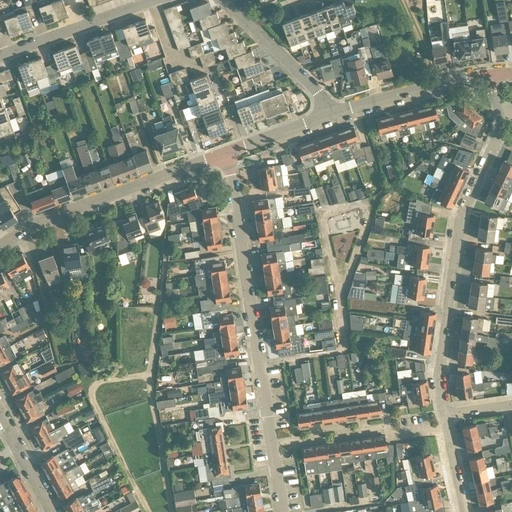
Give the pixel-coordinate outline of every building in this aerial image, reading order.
[(35,0),(28,0),(30,4),(35,17),(41,15),(44,24),(56,20),(49,3),(38,7),(35,0)] [(64,6),(70,4),(68,0),(57,0),(49,3),(56,20),(67,16),(64,6)] [(86,0),(89,8),(97,5),(94,0),(86,0)] [(334,4),(342,26),(350,23),(349,18),(354,16),(355,12),(352,4),(345,7),(342,1),(334,4)] [(499,23),(508,21),(504,1),(496,3),(499,23)] [(211,14),(207,2),(190,8),(194,20),(211,14)] [(29,19),(35,17),(30,4),(13,11),(21,33),(32,29),(29,19)] [(333,29),(342,26),(334,4),(325,7),(333,29)] [(165,16),(178,12),(175,6),(163,10),(165,16)] [(324,33),(333,29),(325,7),(316,11),(324,33)] [(9,37),(21,33),(13,11),(0,15),(0,28),(0,29),(5,27),(9,37)] [(316,36),(324,33),(316,11),(308,14),(316,36)] [(167,22),(180,17),(178,12),(165,16),(167,22)] [(207,28),(220,23),(216,12),(211,14),(194,20),(198,31),(207,28)] [(307,39),(316,36),(308,14),(299,17),(307,39)] [(169,28),(182,23),(180,17),(167,22),(169,28)] [(298,42),(307,39),(299,17),(290,20),(298,42)] [(133,24),(141,46),(158,40),(154,27),(148,29),(144,20),(133,24)] [(289,45),(298,42),(290,20),(281,23),(289,45)] [(228,33),(228,32),(225,22),(220,23),(207,28),(211,39),(216,38),(216,37),(228,33)] [(440,23),(442,40),(443,44),(450,43),(450,39),(448,30),(449,30),(449,28),(448,22),(440,23)] [(171,34),(184,29),(182,23),(169,28),(171,34)] [(130,51),(141,46),(133,24),(121,28),(125,38),(119,40),(125,58),(129,70),(141,66),(140,62),(133,65),(130,56),(131,56),(130,51)] [(502,27),(501,24),(491,25),(495,53),(508,51),(506,33),(505,34),(504,26),(502,27)] [(173,39),(186,35),(184,29),(171,34),(173,39)] [(468,31),(472,57),(473,56),(474,58),(478,57),(479,56),(485,55),(484,46),(487,45),(484,29),(475,30),(476,38),(471,38),(470,31),(468,31)] [(237,42),(233,31),(229,33),(228,32),(228,33),(216,37),(216,38),(220,49),(225,47),(224,47),(237,43),(237,42)] [(470,57),(472,57),(468,31),(452,33),(454,50),(457,50),(458,58),(465,58),(466,59),(469,58),(470,57)] [(125,58),(119,40),(113,42),(110,32),(98,36),(106,58),(118,54),(120,60),(125,58)] [(175,45),(188,41),(186,35),(173,39),(175,45)] [(95,62),(106,58),(98,36),(87,40),(90,50),(85,52),(91,70),(97,68),(95,62)] [(365,52),(368,62),(374,61),(374,62),(378,78),(392,74),(388,59),(387,59),(386,53),(373,56),(368,37),(362,39),(364,47),(365,52)] [(187,49),(190,47),(188,41),(175,45),(178,52),(187,49)] [(246,52),(242,41),(237,42),(237,43),(224,47),(225,47),(229,58),(246,52)] [(189,54),(202,49),(200,44),(190,47),(187,49),(189,54)] [(75,45),(64,49),(70,66),(81,62),(85,73),(91,70),(85,52),(79,55),(75,45)] [(434,63),(447,60),(444,45),(431,48),(434,63)] [(362,64),(368,62),(365,52),(364,47),(358,49),(359,52),(347,56),(347,58),(349,70),(353,85),(367,81),(363,66),(362,67),(362,64)] [(72,71),(70,66),(64,49),(52,53),(55,63),(50,65),(54,76),(59,74),(58,70),(69,66),(71,71),(72,71)] [(191,60),(199,58),(204,56),(202,49),(189,54),(191,60)] [(246,52),(229,58),(233,70),(236,68),(254,62),(255,62),(251,50),(246,52)] [(201,63),(213,58),(211,53),(204,56),(199,58),(201,63)] [(306,63),(305,60),(303,55),(296,57),(303,64),(306,63)] [(54,76),(50,65),(44,67),(40,57),(29,61),(37,84),(39,90),(57,83),(54,76)] [(213,58),(201,63),(203,69),(216,65),(213,58)] [(321,67),(324,78),(334,76),(334,77),(342,75),(342,70),(339,58),(330,60),(331,64),(321,67)] [(259,80),(272,75),(270,69),(264,71),(260,60),(255,62),(254,62),(236,68),(241,82),(251,79),(258,76),(259,80)] [(19,90),(37,84),(29,61),(17,66),(21,76),(15,78),(19,90)] [(155,69),(153,62),(146,64),(149,71),(155,69)] [(132,78),(141,74),(141,73),(139,69),(139,68),(129,72),(132,78)] [(1,72),(5,82),(12,80),(8,69),(1,72)] [(193,92),(211,86),(207,74),(189,81),(184,69),(179,71),(184,83),(185,83),(189,94),(193,92)] [(178,85),(184,83),(179,71),(173,72),(178,85)] [(168,74),(171,83),(173,87),(178,85),(173,72),(168,74)] [(251,79),(253,84),(260,81),(261,86),(274,81),(272,75),(259,80),(258,76),(251,79)] [(254,85),(253,84),(251,79),(241,82),(240,83),(242,89),(254,85)] [(170,88),(168,83),(161,86),(165,98),(172,95),(170,88)] [(198,103),(215,97),(211,86),(193,92),(198,103)] [(237,95),(234,88),(224,92),(226,96),(230,95),(231,97),(237,95)] [(270,96),(277,114),(289,109),(287,104),(293,102),(288,90),(270,96)] [(265,118),(277,114),(270,96),(259,100),(265,118)] [(14,105),(20,103),(18,97),(12,99),(14,105)] [(198,103),(193,105),(197,117),(202,115),(219,108),(215,97),(198,103)] [(235,104),(229,106),(233,118),(239,116),(243,126),(254,122),(248,104),(245,97),(234,101),(235,104)] [(463,120),(473,110),(465,103),(466,102),(462,97),(451,100),(451,102),(445,104),(448,116),(457,125),(462,120),(463,120)] [(146,111),(142,98),(135,100),(139,113),(146,111)] [(133,115),(139,113),(135,100),(129,103),(133,115)] [(254,122),(265,118),(259,100),(248,104),(254,122)] [(16,111),(22,108),(20,103),(14,105),(16,111)] [(424,107),(428,123),(433,121),(435,128),(440,127),(438,120),(439,120),(438,118),(437,118),(434,104),(424,107)] [(424,124),(428,123),(424,107),(414,109),(420,132),(425,130),(424,124)] [(0,122),(8,120),(4,108),(0,110),(0,122)] [(22,108),(16,111),(18,116),(24,114),(22,108)] [(206,126),(223,120),(219,108),(202,115),(206,126)] [(34,109),(28,111),(31,118),(37,116),(34,109)] [(411,134),(420,132),(414,109),(405,112),(409,128),(410,131),(411,134)] [(473,110),(463,120),(468,125),(465,133),(475,138),(481,124),(485,120),(481,115),(479,117),(473,110)] [(405,132),(410,131),(409,128),(405,112),(395,115),(401,136),(402,142),(407,140),(405,132)] [(397,143),(402,142),(401,136),(395,115),(386,117),(390,133),(394,131),(397,143)] [(385,134),(390,133),(386,117),(376,120),(376,121),(379,133),(378,133),(379,135),(380,135),(381,142),(387,141),(385,134)] [(196,129),(194,124),(193,119),(186,121),(188,126),(190,131),(196,129)] [(0,135),(3,135),(12,131),(8,120),(0,122),(0,135)] [(65,129),(61,120),(54,123),(57,132),(65,129)] [(223,120),(206,126),(210,138),(228,131),(223,120)] [(163,126),(172,149),(183,145),(181,138),(177,126),(176,126),(175,122),(163,126)] [(39,129),(42,138),(50,135),(47,126),(39,129)] [(160,153),(172,149),(163,126),(152,130),(154,134),(153,134),(160,153)] [(351,152),(354,159),(365,154),(367,163),(374,161),(369,145),(361,148),(358,142),(359,141),(359,140),(358,140),(353,127),(344,130),(351,152)] [(196,129),(190,131),(194,143),(201,141),(196,129)] [(344,162),(354,159),(351,152),(344,130),(334,133),(342,155),(344,162)] [(12,131),(3,135),(5,141),(7,140),(15,137),(12,131)] [(132,155),(138,173),(152,168),(145,149),(137,152),(135,146),(137,146),(131,131),(124,134),(132,155)] [(30,141),(27,133),(18,136),(20,144),(26,142),(27,147),(32,145),(30,141)] [(347,169),(344,162),(342,155),(334,133),(325,137),(332,156),(332,157),(332,156),(335,163),(338,172),(347,169)] [(435,135),(437,142),(443,140),(441,133),(435,135)] [(474,150),(472,149),(475,142),(463,136),(458,146),(474,150)] [(15,137),(7,140),(9,146),(17,143),(15,137)] [(325,137),(316,140),(323,160),(332,156),(325,137)] [(316,140),(306,144),(314,165),(323,162),(323,160),(316,140)] [(138,173),(132,155),(127,157),(125,151),(126,151),(123,142),(114,145),(126,178),(138,173)] [(100,187),(88,150),(85,144),(78,147),(76,148),(85,173),(80,174),(87,192),(100,187)] [(305,169),(314,165),(306,144),(297,147),(302,160),(301,160),(301,163),(302,162),(305,169)] [(113,182),(126,178),(114,145),(107,147),(110,157),(112,156),(114,162),(107,164),(107,166),(113,182)] [(113,182),(107,166),(101,168),(101,167),(102,167),(96,151),(91,153),(90,150),(88,150),(100,187),(113,182)] [(498,171),(511,177),(511,152),(506,161),(503,160),(498,171)] [(0,158),(3,167),(9,165),(15,163),(11,154),(0,157),(0,158)] [(284,166),(290,165),(286,154),(281,156),(284,166)] [(407,157),(408,164),(415,162),(413,155),(407,157)] [(444,170),(465,179),(469,171),(456,165),(457,164),(455,163),(454,164),(448,161),(449,159),(442,155),(438,164),(431,161),(426,158),(423,161),(444,170)] [(87,192),(80,174),(76,176),(72,166),(69,158),(59,162),(61,169),(64,176),(72,197),(87,192)] [(398,163),(400,171),(406,169),(405,162),(398,163)] [(14,182),(20,180),(15,163),(9,165),(14,182)] [(298,171),(304,169),(302,163),(296,165),(298,171)] [(394,163),(386,166),(389,178),(398,176),(394,163)] [(260,179),(282,176),(280,165),(259,169),(259,168),(258,168),(260,179)] [(461,188),(465,179),(444,170),(440,178),(461,188)] [(305,188),(309,187),(311,184),(305,171),(301,172),(305,188)] [(511,177),(498,171),(493,181),(511,189),(511,177)] [(33,174),(32,174),(23,178),(22,178),(26,188),(37,184),(33,174)] [(282,176),(260,179),(261,189),(276,186),(277,192),(289,190),(288,185),(290,184),(289,175),(282,176)] [(64,176),(47,182),(49,186),(55,203),(72,197),(64,176)] [(333,186),(338,203),(338,204),(345,201),(336,177),(330,179),(333,186)] [(457,197),(461,188),(440,178),(437,184),(427,179),(425,182),(436,187),(457,197)] [(489,192),(507,201),(511,190),(511,189),(493,181),(489,192)] [(452,207),(457,197),(436,187),(425,182),(422,189),(428,192),(430,186),(435,188),(431,197),(437,200),(452,207)] [(0,202),(0,226),(2,229),(16,220),(13,215),(20,210),(4,186),(0,187),(0,193),(1,195),(4,200),(0,202)] [(55,203),(49,186),(40,189),(24,195),(27,203),(30,202),(34,211),(55,203)] [(321,206),(328,203),(321,186),(314,189),(321,206)] [(331,205),(338,203),(333,186),(325,189),(331,205)] [(361,186),(354,189),(358,200),(365,197),(361,186)] [(309,187),(305,188),(293,189),(294,197),(306,195),(310,194),(309,187)] [(191,211),(202,209),(198,197),(196,198),(193,188),(179,192),(174,194),(177,205),(188,201),(191,211)] [(357,198),(353,190),(347,193),(350,201),(357,198)] [(502,211),(507,201),(489,192),(483,202),(502,211)] [(254,211),(276,208),(275,198),(267,199),(253,201),(254,211)] [(415,203),(409,202),(406,222),(432,226),(434,216),(430,215),(431,206),(415,199),(415,203)] [(144,234),(160,229),(157,219),(164,217),(158,202),(145,206),(147,211),(141,214),(145,226),(144,234)] [(301,215),(314,213),(313,206),(298,208),(300,215),(301,215)] [(189,222),(196,221),(217,217),(215,207),(202,209),(191,211),(187,212),(189,222)] [(278,218),(281,217),(284,217),(282,207),(276,208),(254,211),(256,221),(278,218)] [(117,255),(133,250),(130,244),(136,242),(134,236),(142,233),(135,213),(126,217),(128,221),(122,223),(123,225),(116,225),(116,244),(117,255)] [(479,227),(495,229),(502,230),(503,218),(480,214),(479,227)] [(198,231),(219,228),(217,217),(196,221),(198,231)] [(278,218),(256,221),(257,231),(272,229),(281,228),(283,227),(281,217),(278,218)] [(431,236),(432,226),(406,222),(404,232),(408,233),(407,239),(419,240),(419,234),(431,236)] [(383,225),(374,224),(373,232),(382,234),(383,225)] [(107,233),(104,225),(93,229),(92,227),(86,229),(87,231),(83,232),(86,239),(82,241),(87,255),(96,251),(94,246),(110,240),(109,238),(111,237),(109,232),(107,233)] [(493,242),(495,229),(479,227),(477,239),(493,242)] [(198,241),(220,237),(219,228),(198,231),(192,232),(193,242),(198,241)] [(266,247),(290,243),(305,241),(304,234),(288,236),(288,237),(283,238),(281,228),(272,229),(257,231),(259,241),(265,240),(266,247)] [(169,246),(174,245),(173,242),(179,241),(178,234),(167,236),(169,246)] [(220,237),(198,241),(200,251),(207,250),(207,251),(222,249),(220,237)] [(290,243),(266,247),(267,253),(261,254),(261,256),(262,256),(263,265),(285,262),(293,260),(290,243)] [(399,253),(428,257),(431,255),(429,251),(430,247),(428,247),(416,245),(416,244),(413,244),(413,245),(406,244),(406,250),(402,249),(403,247),(390,245),(389,251),(399,253)] [(82,273),(79,256),(77,245),(62,247),(65,263),(60,264),(61,271),(64,289),(65,288),(71,288),(69,275),(75,274),(82,273)] [(474,261),(494,264),(496,254),(492,254),(492,250),(476,248),(474,261)] [(384,259),(385,251),(367,249),(366,256),(384,259)] [(185,259),(199,257),(198,251),(184,253),(185,259)] [(428,258),(428,257),(399,253),(396,268),(404,269),(405,264),(411,265),(410,266),(413,266),(413,265),(426,268),(427,268),(427,263),(430,261),(428,258)] [(22,277),(23,279),(33,274),(29,268),(23,258),(21,254),(12,259),(22,277)] [(60,277),(52,255),(37,260),(42,273),(43,272),(46,282),(60,277)] [(79,256),(82,273),(90,272),(86,255),(79,256)] [(311,268),(324,266),(323,258),(310,260),(311,268)] [(14,284),(23,279),(22,277),(12,259),(3,264),(4,265),(10,276),(9,277),(10,279),(11,278),(14,284)] [(203,274),(225,270),(224,261),(195,266),(197,275),(203,274)] [(493,273),(494,264),(474,261),(472,273),(489,276),(489,272),(493,273)] [(265,275),(286,272),(285,262),(263,265),(265,275)] [(324,266),(311,268),(308,268),(309,276),(325,273),(324,266)] [(205,284),(227,280),(225,270),(203,274),(197,275),(195,276),(196,285),(198,285),(205,284)] [(365,272),(365,274),(366,280),(376,280),(375,271),(365,272)] [(281,283),(288,281),(286,272),(265,275),(266,285),(281,283)] [(364,280),(365,274),(360,273),(355,272),(354,279),(364,280)] [(0,293),(3,298),(5,302),(10,299),(9,295),(12,294),(3,277),(2,277),(0,274),(0,273),(0,293)] [(401,285),(424,288),(425,279),(424,279),(424,278),(411,277),(411,276),(409,275),(409,276),(402,275),(401,281),(401,285)] [(327,292),(325,276),(312,278),(314,289),(317,289),(317,294),(327,292)] [(143,288),(146,288),(149,286),(150,282),(147,279),(143,279),(140,281),(140,285),(143,288)] [(367,281),(364,280),(354,279),(351,287),(366,289),(367,281)] [(206,294),(229,290),(227,280),(205,284),(198,285),(199,295),(206,294)] [(281,283),(266,285),(267,294),(267,295),(279,293),(280,299),(291,298),(289,281),(288,281),(281,283)] [(507,294),(508,282),(499,281),(498,293),(507,294)] [(469,294),(491,297),(492,290),(487,289),(487,284),(471,282),(469,294)] [(424,288),(401,285),(391,284),(389,302),(406,304),(407,297),(408,297),(421,299),(421,298),(423,299),(424,288)] [(206,294),(207,300),(200,301),(201,312),(227,308),(226,302),(230,301),(229,290),(206,294)] [(494,298),(491,297),(469,294),(468,307),(493,310),(494,298)] [(46,320),(55,317),(50,295),(41,297),(46,320)] [(271,319),(294,315),(297,314),(295,305),(294,298),(273,301),(274,308),(270,309),(271,319)] [(37,313),(36,311),(32,302),(23,307),(28,318),(37,313)] [(17,310),(20,316),(23,320),(25,319),(28,318),(23,307),(17,310)] [(411,321),(434,324),(435,314),(435,313),(421,312),(421,311),(420,310),(419,316),(412,315),(411,321)] [(212,328),(219,326),(234,324),(232,315),(233,315),(232,314),(210,318),(209,311),(201,312),(203,324),(211,323),(212,328)] [(317,322),(331,319),(330,313),(319,315),(320,321),(317,321),(317,322)] [(361,323),(362,316),(349,314),(350,321),(361,323)] [(273,329),(295,325),(294,315),(271,319),(273,329)] [(462,328),(477,330),(489,331),(490,321),(483,319),(463,316),(462,328)] [(176,327),(174,317),(164,319),(165,329),(176,327)] [(511,319),(496,317),(495,323),(511,325),(511,319)] [(0,321),(5,330),(10,327),(16,324),(13,318),(6,322),(4,319),(0,320),(0,321)] [(16,324),(10,327),(12,333),(28,324),(25,319),(23,320),(17,323),(16,324)] [(331,319),(317,322),(319,329),(332,327),(331,319)] [(411,321),(405,320),(400,319),(399,328),(410,330),(417,331),(433,333),(434,324),(411,321)] [(362,332),(363,323),(350,321),(351,331),(362,332)] [(213,337),(235,334),(234,324),(219,326),(220,331),(212,332),(213,337)] [(275,339),(297,335),(295,325),(273,329),(275,339)] [(476,335),(477,330),(462,328),(460,339),(475,341),(486,343),(497,344),(502,345),(503,339),(476,335)] [(39,341),(47,337),(43,330),(36,334),(39,341)] [(336,349),(333,330),(314,333),(315,341),(324,339),(325,351),(336,349)] [(431,343),(433,333),(417,331),(410,330),(409,339),(431,343)] [(215,347),(237,344),(235,334),(213,337),(215,347)] [(0,351),(10,346),(4,335),(0,337),(0,351)] [(297,335),(275,339),(276,349),(278,349),(279,356),(304,352),(303,343),(301,344),(300,337),(297,338),(297,335)] [(430,353),(431,343),(409,339),(407,350),(414,351),(414,352),(416,352),(429,353),(430,353)] [(473,353),(475,341),(460,339),(458,351),(473,353)] [(78,344),(75,347),(76,351),(78,354),(82,353),(85,351),(85,347),(82,344),(78,344)] [(237,344),(215,347),(204,349),(205,359),(224,357),(239,354),(238,353),(237,344)] [(10,346),(0,351),(0,365),(10,360),(10,361),(16,357),(10,346)] [(395,356),(402,357),(405,358),(406,350),(390,348),(389,355),(395,356)] [(44,362),(52,358),(49,349),(40,352),(44,362)] [(472,365),(473,353),(458,351),(457,362),(472,365)] [(359,352),(350,353),(352,362),(360,361),(359,352)] [(338,370),(346,368),(344,355),(336,356),(338,370)] [(376,364),(378,356),(371,355),(369,363),(376,364)] [(58,373),(57,371),(54,366),(56,366),(53,359),(47,362),(49,366),(40,370),(44,377),(53,373),(54,375),(58,373)] [(82,375),(94,372),(90,360),(78,364),(82,375)] [(414,362),(416,373),(424,371),(425,371),(424,364),(414,362)] [(220,381),(242,377),(241,367),(227,369),(226,363),(196,368),(198,382),(213,380),(212,372),(219,371),(220,381)] [(6,384),(23,375),(23,374),(25,373),(21,367),(20,368),(18,364),(2,373),(4,377),(3,378),(6,384)] [(303,374),(311,373),(310,364),(302,365),(303,374)] [(58,383),(75,374),(71,367),(54,376),(58,383)] [(297,384),(303,383),(301,369),(294,370),(297,384)] [(470,384),(475,384),(473,372),(455,375),(456,386),(470,384)] [(23,375),(6,384),(10,390),(11,390),(13,394),(29,386),(23,375)] [(399,389),(399,395),(406,394),(428,391),(426,381),(425,381),(413,383),(412,376),(398,378),(399,389)] [(208,393),(244,388),(242,377),(220,381),(214,382),(215,386),(207,387),(208,393)] [(79,381),(66,387),(70,397),(80,393),(79,391),(83,389),(79,381)] [(470,384),(456,386),(458,399),(472,397),(471,390),(477,390),(483,390),(483,389),(496,387),(496,381),(475,384),(470,384)] [(216,402),(245,397),(244,388),(208,393),(208,394),(206,395),(207,398),(216,397),(216,402)] [(174,390),(166,391),(168,399),(175,398),(174,390)] [(428,391),(406,394),(408,408),(418,407),(418,403),(423,402),(426,405),(429,402),(430,402),(428,391)] [(21,412),(38,402),(44,399),(40,392),(34,395),(33,392),(17,400),(19,404),(18,405),(21,412)] [(366,395),(369,416),(381,414),(378,393),(372,394),(366,395)] [(369,416),(366,395),(362,395),(354,397),(357,418),(369,416)] [(357,418),(354,397),(353,396),(342,398),(345,420),(357,418)] [(245,397),(216,402),(209,403),(210,406),(218,405),(219,416),(223,416),(225,410),(233,410),(241,408),(244,410),(247,407),(245,397)] [(333,421),(345,420),(342,398),(330,400),(333,421)] [(65,415),(76,410),(76,408),(75,407),(82,403),(80,399),(72,402),(73,404),(55,411),(50,413),(53,419),(58,416),(65,413),(65,415)] [(168,400),(157,401),(158,409),(170,407),(168,400)] [(333,421),(330,400),(321,402),(319,402),(318,402),(322,423),(333,421)] [(38,402),(21,412),(24,418),(26,418),(28,422),(44,413),(38,402)] [(310,425),(322,423),(318,402),(307,404),(310,425)] [(298,427),(310,425),(307,404),(302,405),(303,411),(295,412),(298,427)] [(197,420),(209,418),(207,408),(198,409),(198,407),(189,408),(190,418),(195,417),(195,420),(197,420)] [(96,415),(93,410),(86,413),(89,419),(96,415)] [(200,441),(222,438),(221,427),(222,426),(222,421),(215,422),(214,417),(209,418),(197,420),(200,441)] [(33,432),(36,439),(59,427),(56,422),(51,425),(47,419),(32,427),(34,431),(33,432)] [(464,439),(478,436),(488,434),(486,422),(475,425),(462,428),(464,439)] [(63,424),(59,427),(36,439),(40,445),(41,444),(43,448),(62,438),(61,436),(68,433),(63,424)] [(92,429),(96,435),(101,432),(98,426),(92,429)] [(65,444),(82,435),(78,427),(68,433),(61,436),(62,438),(65,444)] [(82,435),(65,444),(68,450),(85,441),(82,435)] [(373,438),(375,451),(382,450),(383,457),(386,457),(387,462),(393,462),(392,445),(386,446),(385,436),(373,438)] [(478,436),(464,439),(467,451),(481,448),(478,436)] [(202,453),(224,450),(222,438),(200,441),(202,453)] [(376,458),(375,451),(373,438),(361,439),(364,460),(376,458)] [(352,462),(364,460),(361,439),(349,441),(352,462)] [(341,464),(352,462),(349,441),(337,443),(341,464)] [(102,452),(110,447),(107,442),(99,446),(102,452)] [(329,466),(341,464),(337,443),(325,445),(329,471),(330,471),(329,466)] [(397,459),(404,458),(401,444),(395,445),(397,459)] [(318,473),(329,471),(325,445),(314,447),(317,467),(318,473)] [(495,454),(509,451),(508,446),(494,449),(495,454)] [(110,447),(102,452),(105,458),(113,453),(110,447)] [(304,469),(317,467),(314,447),(301,449),(304,469)] [(168,451),(169,458),(177,456),(176,449),(168,451)] [(205,465),(226,461),(224,450),(202,453),(192,455),(194,466),(205,465)] [(45,472),(67,459),(63,451),(46,459),(42,458),(41,462),(42,464),(41,465),(45,472)] [(410,468),(432,463),(429,453),(412,457),(412,458),(408,459),(403,460),(405,470),(410,468)] [(471,471),(485,468),(483,456),(469,459),(471,471)] [(50,481),(77,465),(73,457),(67,459),(45,472),(50,481)] [(215,485),(228,483),(227,478),(231,477),(230,470),(227,471),(226,461),(205,465),(207,481),(211,480),(212,486),(215,485)] [(413,483),(431,480),(430,475),(434,474),(432,463),(410,468),(413,483)] [(54,490),(82,475),(84,474),(79,464),(77,465),(50,481),(54,490)] [(474,482),(488,479),(485,468),(471,471),(474,482)] [(91,486),(108,476),(105,470),(87,479),(91,486)] [(396,473),(398,480),(406,478),(404,471),(396,473)] [(0,492),(1,495),(23,483),(18,474),(1,484),(0,483),(0,492)] [(82,475),(54,490),(59,499),(79,488),(78,486),(86,482),(82,475)] [(108,476),(91,486),(93,492),(112,483),(108,476)] [(371,492),(380,490),(378,476),(369,478),(371,492)] [(477,493),(491,490),(488,479),(474,482),(477,493)] [(233,497),(238,497),(260,493),(259,482),(257,482),(255,480),(253,483),(244,485),(232,487),(233,497)] [(414,500),(439,494),(437,485),(432,486),(431,480),(413,483),(414,484),(405,486),(406,492),(411,491),(414,500)] [(502,488),(510,486),(509,480),(500,482),(502,488)] [(332,487),(334,501),(343,499),(341,482),(332,484),(332,487)] [(8,502),(28,491),(23,483),(1,495),(2,496),(0,496),(0,506),(0,507),(1,506),(6,503),(8,502)] [(359,497),(367,496),(366,483),(357,484),(359,497)] [(334,501),(332,487),(329,487),(329,484),(324,485),(325,488),(323,488),(325,502),(334,501)] [(126,494),(130,492),(127,485),(120,489),(124,495),(126,494)] [(397,488),(391,494),(396,500),(403,493),(397,488)] [(173,493),(176,508),(190,505),(196,504),(193,489),(173,493)] [(491,490),(477,493),(479,505),(493,502),(491,490)] [(4,511),(11,511),(33,500),(28,491),(8,502),(6,503),(1,506),(4,511)] [(74,511),(88,504),(91,502),(96,500),(92,492),(84,496),(83,494),(63,505),(66,511),(74,511)] [(131,503),(135,500),(131,492),(126,494),(131,503)] [(260,493),(238,497),(233,497),(225,498),(226,504),(226,509),(240,507),(262,503),(260,493)] [(427,511),(427,508),(441,505),(439,494),(414,500),(408,502),(410,511),(406,511),(427,511)] [(311,509),(323,507),(321,495),(312,496),(313,502),(310,502),(311,509)] [(33,500),(11,511),(12,511),(13,511),(33,511),(38,510),(33,500)] [(135,500),(131,503),(119,509),(120,511),(128,511),(139,507),(135,500)] [(92,511),(93,511),(101,507),(99,503),(93,506),(91,502),(88,504),(74,511),(92,511)] [(263,511),(262,503),(240,507),(226,509),(226,511),(263,511)]
